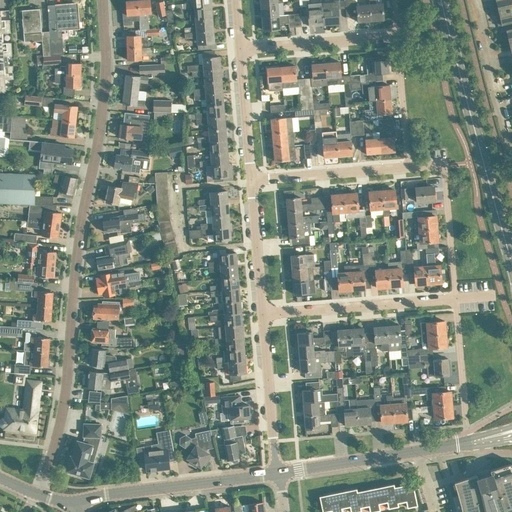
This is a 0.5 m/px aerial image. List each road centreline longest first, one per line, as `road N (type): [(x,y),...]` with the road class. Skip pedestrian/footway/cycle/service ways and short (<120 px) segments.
road 1 (residential): [(37,494),(61,396),(70,278),(101,94),(101,0)]
road 2 (tertiary): [(511,262),(441,0)]
road 3 (tertiary): [(76,500),(280,473)]
road 4 (residential): [(263,316),(454,299)]
road 5 (residential): [(454,299),(442,167),(410,168)]
road 6 (residential): [(252,182),(410,168)]
road 7 (residential): [(280,473),(263,316)]
road 8 (residential): [(472,0),(511,152)]
road 9 (residential): [(240,49),(396,35)]
road 10 (residential): [(466,444),(454,299)]
road 11 (residential): [(263,316),(252,182)]
road 12 (residential): [(410,168),(396,35)]
road 13 (residential): [(252,182),(240,49)]
road 14 (tertiary): [(280,473),(411,454)]
